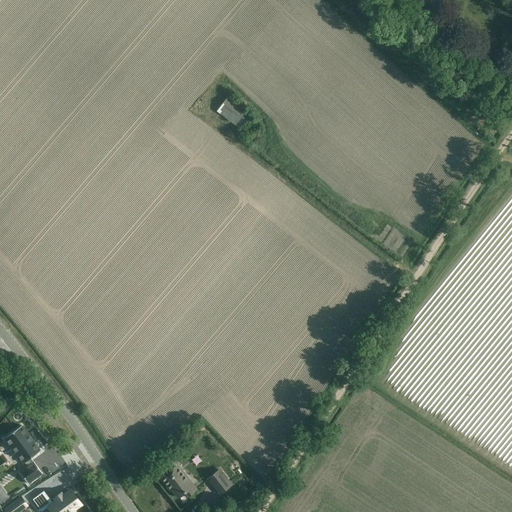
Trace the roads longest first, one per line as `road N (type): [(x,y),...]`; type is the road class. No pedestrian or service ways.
road 1 (unclassified): [(511,137),(263,511)]
road 2 (tertiary): [(130,511),(68,417),(2,338)]
